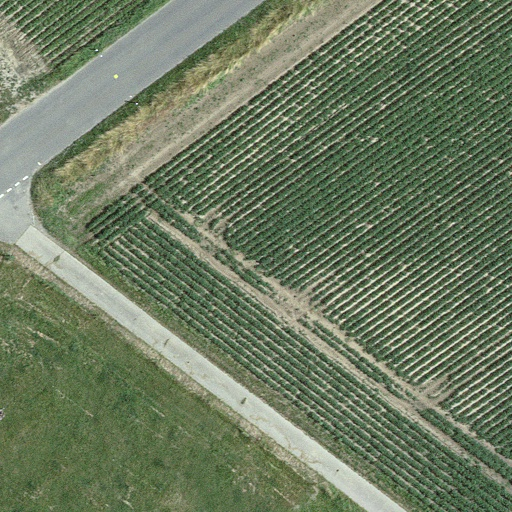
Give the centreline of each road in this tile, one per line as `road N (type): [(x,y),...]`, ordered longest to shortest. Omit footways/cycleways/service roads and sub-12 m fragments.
road 1 (track): [(390,511),(0,208)]
road 2 (tertiary): [(0,161),(215,0)]
